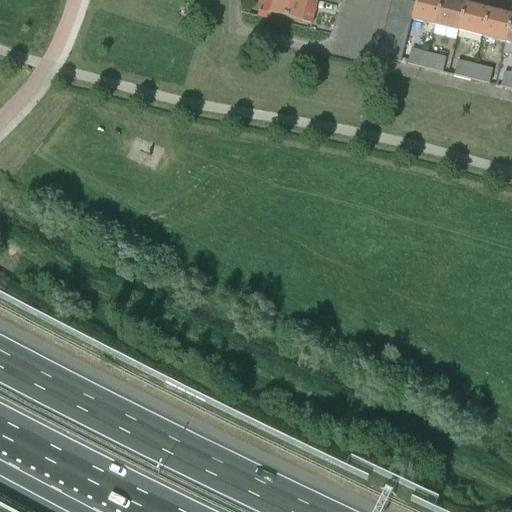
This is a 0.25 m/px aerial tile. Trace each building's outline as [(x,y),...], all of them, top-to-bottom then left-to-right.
[(307,0),(272,0),(269,15),(302,23),(307,0)] [(412,17),(414,5),(393,0),(391,0),(388,11),(412,17)] [(434,26),(440,0),(415,0),(414,5),(412,17),(411,20),(434,26)] [(440,0),(434,26),(458,32),(464,6),(440,0)] [(464,6),(458,32),(481,37),(488,11),(464,6)] [(411,20),(412,17),(388,11),(385,23),(409,28),(411,20)] [(488,11),(481,37),(504,43),(511,17),(488,11)] [(406,40),(409,28),(385,23),(383,34),(406,40)] [(403,52),(406,40),(383,34),(380,46),(403,52)] [(400,64),(403,52),(380,46),(377,58),(400,64)] [(424,70),(428,55),(410,50),(407,65),(424,70)] [(442,74),(445,59),(428,55),(424,70),(442,74)] [(471,81),(474,66),(457,62),(453,77),(471,81)] [(488,85),(492,70),(474,66),(471,81),(488,85)] [(511,91),(511,75),(504,73),(500,88),(511,91)]
